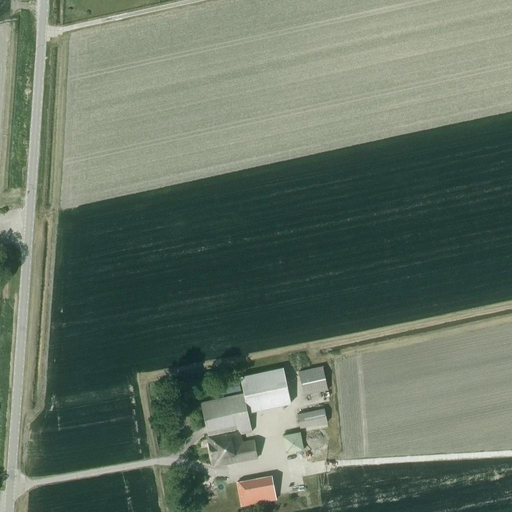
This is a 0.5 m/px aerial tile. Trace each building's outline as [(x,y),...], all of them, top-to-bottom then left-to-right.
[(298,371),(303,395),(327,390),(322,366),(298,371)] [(206,435),(212,464),(213,465),(214,466),(257,457),(254,440),(241,443),(240,434),(252,432),(248,413),(291,404),(284,368),(240,377),(244,393),(200,402),(207,435),(206,435)] [(222,384),(224,394),(240,390),(238,381),(222,384)] [(184,398),(193,396),(192,389),(183,390),(184,398)] [(327,423),(324,408),(297,413),(300,428),(327,423)] [(304,450),(300,431),(282,435),(285,453),(304,450)] [(272,475),(236,482),(241,506),(276,499),(272,475)]
